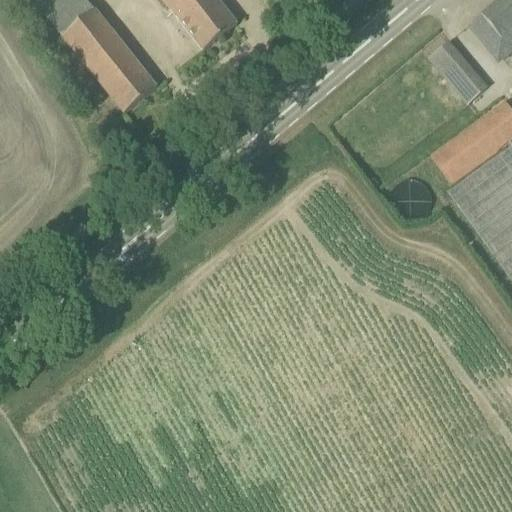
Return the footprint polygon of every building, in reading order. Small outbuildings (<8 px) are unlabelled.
[(125,116),(126,116),(157,91),(85,0),(58,0),(43,13),(125,116)] [(161,0),(204,54),(238,27),(216,0),(161,0)] [(499,63),(511,52),(511,0),(502,0),(469,27),(499,63)] [(450,44),(430,63),(472,107),(491,88),(450,44)] [(452,186),(508,146),(511,142),(511,112),(507,105),(432,159),(452,186)] [(511,142),(508,146),(511,150),(449,195),(511,282),(511,142)]
